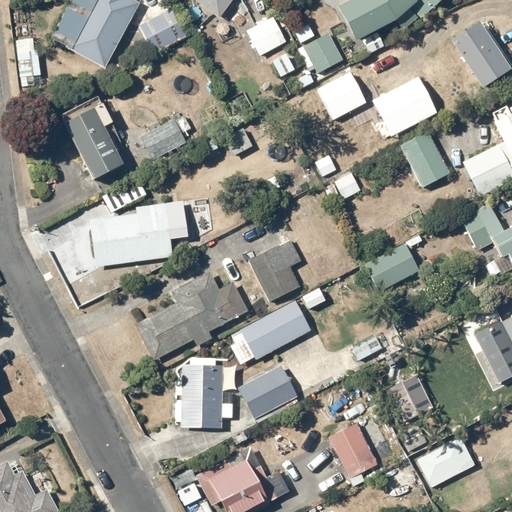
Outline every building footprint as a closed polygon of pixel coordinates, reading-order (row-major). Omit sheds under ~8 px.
[(94,0),(67,50),(105,71),(142,5),(132,0),(94,0)] [(192,0),(218,19),(232,0),(192,0)] [(356,0),(338,10),(353,45),(395,24),(405,32),(444,0),(356,0)] [(183,40),(166,11),(138,26),(155,56),(183,40)] [(287,43),(274,18),(247,32),(259,57),(287,43)] [(509,73),(477,25),(449,43),(481,92),(509,73)] [(316,40),(309,26),(294,33),(314,77),(342,64),(329,34),(316,40)] [(37,40),(17,43),(23,95),(43,93),(37,40)] [(300,73),(291,54),(272,62),(281,81),(300,73)] [(122,171),(91,105),(59,120),(91,186),(122,171)] [(511,109),(489,121),(501,146),(463,166),(479,198),(511,180),(511,109)] [(187,139),(177,119),(140,140),(151,159),(187,139)] [(449,175),(430,135),(402,148),(421,189),(449,175)] [(357,169),(327,187),(339,206),(369,188),(357,169)] [(511,229),(503,233),(490,205),(461,219),(477,250),(491,243),(500,262),(506,259),(511,271),(511,229)] [(173,258),(166,208),(89,219),(96,269),(173,258)] [(302,262),(292,240),(249,260),(269,302),(300,287),(291,267),(302,262)] [(418,273),(404,245),(364,265),(378,292),(418,273)] [(212,273),(175,290),(180,300),(135,321),(153,358),(249,313),(235,283),(220,290),(212,273)] [(318,287),(302,296),(309,309),(325,300),(318,287)] [(511,297),(477,315),(484,328),(473,334),(498,381),(511,373),(511,297)] [(296,300),(231,333),(236,342),(231,345),(240,364),(310,328),(296,300)] [(375,334),(352,350),(360,362),(384,346),(375,334)] [(183,425),(220,426),(220,417),(233,418),(234,403),(221,402),(221,389),(234,390),(235,366),(216,365),(216,356),(191,355),(191,364),(185,364),(185,373),(177,373),(176,394),(184,394),(184,399),(177,399),(176,421),(183,422),(183,425)] [(297,396),(280,364),(238,387),(255,418),(297,396)] [(0,400),(0,421),(9,417),(0,400)] [(375,455),(356,421),(328,436),(346,470),(375,455)] [(476,464),(461,435),(416,458),(431,487),(476,464)] [(253,471),(246,457),(208,478),(225,511),(249,511),(278,497),(261,466),(253,471)] [(0,463),(0,511),(60,511),(64,510),(42,469),(19,481),(7,460),(0,463)]
